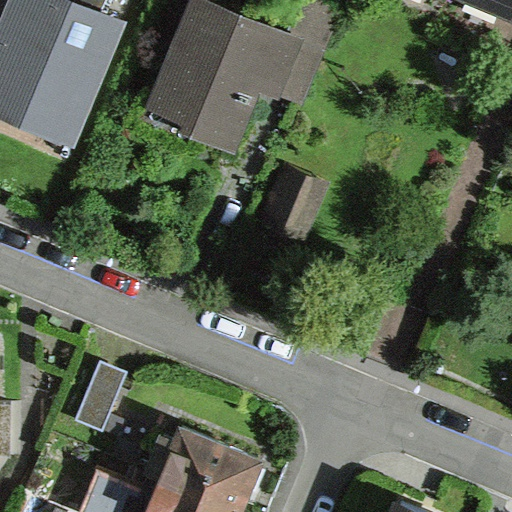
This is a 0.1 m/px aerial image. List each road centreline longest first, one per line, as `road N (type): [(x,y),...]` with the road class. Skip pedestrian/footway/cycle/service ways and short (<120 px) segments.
road 1 (residential): [(0,259),(332,407)]
road 2 (residential): [(332,407),(511,478)]
